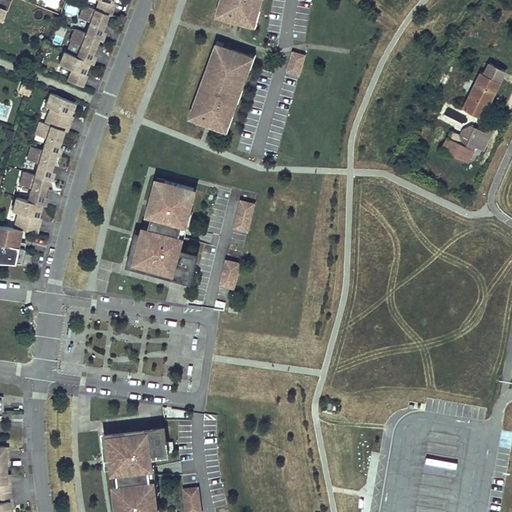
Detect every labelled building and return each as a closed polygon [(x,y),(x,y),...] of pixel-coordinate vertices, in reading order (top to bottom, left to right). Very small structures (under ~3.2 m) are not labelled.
[(107,0),(95,0),(92,9),(99,11),(103,13),(106,14),(109,5),(106,4),(107,0)] [(221,0),(221,5),(220,9),(219,12),(223,13),(222,14),(246,20),(247,21),(249,13),(252,14),(253,9),(255,0),(221,0)] [(97,28),(103,13),(99,11),(92,9),(80,4),(75,16),(86,21),(82,32),(89,34),(94,36),(97,37),(100,29),(97,28)] [(251,24),(255,10),(253,9),(252,14),(249,13),(247,21),(246,20),(246,23),(251,24)] [(94,36),(89,34),(82,32),(71,27),(66,39),(77,44),(72,55),(84,60),(88,61),(91,53),(88,51),(94,36)] [(201,87),(203,82),(200,81),(213,48),(216,49),(218,44),(219,42),(213,39),(188,105),(194,107),(196,101),(193,100),(199,86),(201,87)] [(218,44),(216,49),(213,48),(200,81),(203,82),(201,87),(199,86),(193,100),(196,101),(194,107),(193,112),(192,115),(195,116),(195,117),(210,122),(218,125),(219,126),(221,119),(224,119),(226,114),(232,99),(229,97),(231,92),(234,93),(236,88),(244,65),(246,60),(243,59),(245,54),(218,44)] [(84,60),(72,55),(60,50),(55,62),(68,68),(64,79),(78,85),(81,77),(78,75),(79,72),(84,60)] [(293,73),(299,53),(287,50),(282,69),(293,73)] [(480,117),(497,80),(479,72),(462,108),(480,117)] [(229,97),(232,99),(234,100),(238,89),(236,88),(234,93),(231,92),(229,97)] [(63,117),(65,113),(70,101),(46,91),(41,104),(46,106),(40,121),(63,129),(67,119),(63,117)] [(224,119),(221,119),(219,126),(218,125),(217,128),(223,130),(228,115),(226,114),(224,119)] [(476,147),(483,150),(495,121),(490,119),(484,131),(474,126),(466,145),(448,137),(441,152),(466,163),(468,164),(476,147)] [(54,144),(59,128),(40,121),(35,120),(31,132),(41,136),(37,148),(51,152),(54,153),(57,145),(54,144)] [(460,136),(450,131),(448,137),(466,145),(474,126),(471,125),(463,129),(460,136)] [(51,152),(37,148),(26,145),(22,157),(33,161),(30,173),(40,176),(47,178),(49,169),(46,168),(51,152)] [(36,192),(40,176),(30,173),(19,170),(15,183),(26,186),(22,198),(23,198),(33,201),(36,202),(39,193),(36,192)] [(153,199),(159,177),(149,175),(140,213),(146,214),(150,198),(153,199)] [(175,231),(177,222),(178,220),(180,221),(189,185),(159,177),(153,199),(150,198),(146,214),(144,224),(140,239),(134,238),(129,260),(185,274),(190,252),(171,247),(175,231)] [(182,223),(191,185),(189,185),(180,221),(178,220),(177,222),(182,223)] [(23,198),(22,198),(11,195),(7,208),(13,210),(12,215),(9,226),(16,227),(16,228),(30,230),(32,219),(29,219),(30,214),(33,201),(23,198)] [(244,229),(251,202),(238,199),(231,226),(244,229)] [(140,239),(144,224),(138,222),(136,230),(130,228),(129,232),(122,263),(187,279),(195,249),(176,244),(179,233),(175,231),(171,247),(190,252),(185,274),(129,260),(134,238),(140,239)] [(20,241),(13,239),(16,228),(16,227),(9,226),(0,224),(0,256),(16,260),(20,241)] [(233,274),(236,261),(223,258),(220,271),(233,274)] [(233,274),(220,271),(217,283),(230,286),(233,274)] [(111,473),(116,472),(114,456),(110,457),(107,433),(162,427),(165,450),(146,452),(149,480),(152,479),(153,493),(158,492),(156,479),(155,479),(152,456),(158,455),(168,454),(165,423),(101,430),(105,465),(110,465),(111,473)] [(149,480),(146,452),(165,450),(162,427),(107,433),(110,457),(114,456),(116,472),(117,482),(119,498),(123,498),(124,511),(155,511),(153,493),(152,479),(149,480)] [(117,482),(112,482),(115,511),(124,511),(123,498),(119,498),(117,482)] [(197,499),(196,486),(183,488),(184,501),(197,499)] [(9,498),(8,489),(0,490),(0,511),(7,511),(7,507),(5,499),(9,498)] [(189,511),(199,511),(197,499),(184,501),(185,511),(189,511)]
